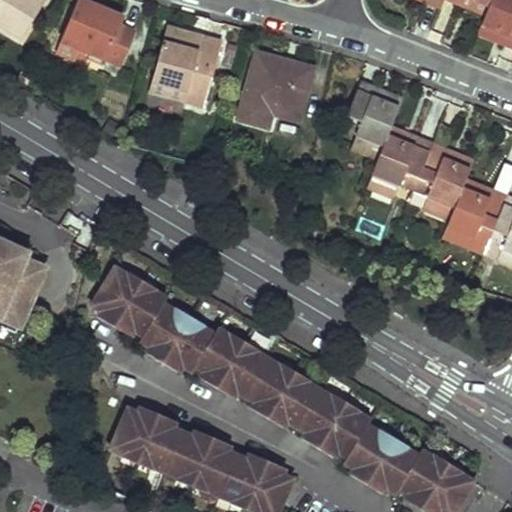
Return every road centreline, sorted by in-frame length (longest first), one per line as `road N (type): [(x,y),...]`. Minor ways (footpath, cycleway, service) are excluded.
road 1 (residential): [(511,424),(0,122)]
road 2 (residential): [(511,95),(338,28)]
